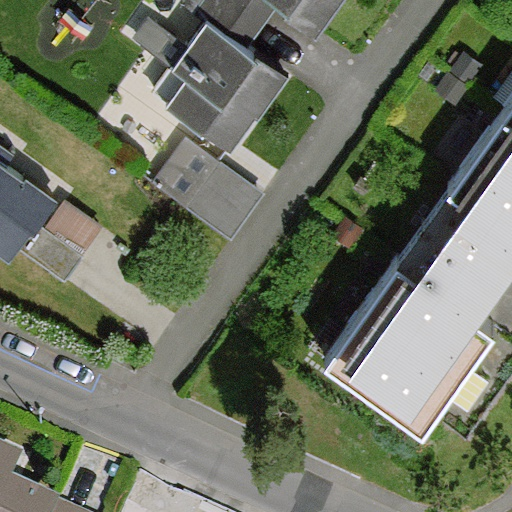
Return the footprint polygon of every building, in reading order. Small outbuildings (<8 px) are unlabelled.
[(206,0),(200,10),(209,16),(175,62),(189,72),(168,101),(232,147),(287,72),(250,44),(282,0),(318,27),(338,0),(206,0)] [(511,100),(329,356),(423,424),(447,391),(469,407),(489,379),(468,364),(497,323),(478,309),(511,261),(511,100)] [(267,194),(191,138),(156,185),(233,241),(267,194)] [(0,245),(11,253),(18,244),(66,278),(84,253),(40,221),(59,194),(15,162),(19,156),(0,142),(0,245)] [(111,511),(0,462),(0,511),(111,511)]
